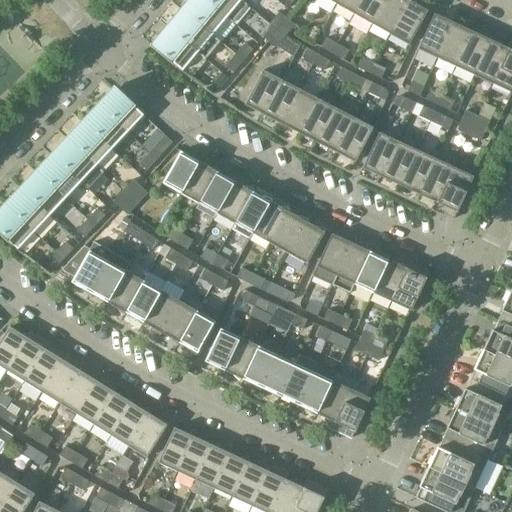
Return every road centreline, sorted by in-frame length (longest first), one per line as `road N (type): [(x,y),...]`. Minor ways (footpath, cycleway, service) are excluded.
road 1 (residential): [(484,274),(193,122),(106,49)]
road 2 (residential): [(383,486),(170,391),(0,273)]
road 3 (residential): [(383,486),(484,274)]
road 4 (residential): [(0,164),(106,49)]
